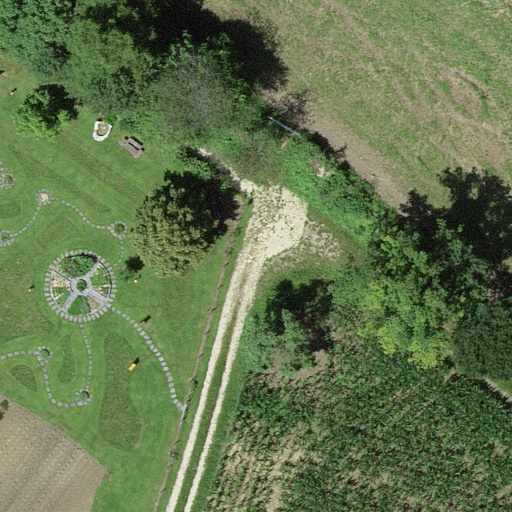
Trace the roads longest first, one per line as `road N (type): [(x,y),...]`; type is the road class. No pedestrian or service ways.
road 1 (track): [(511,398),(266,195),(207,76),(121,0)]
road 2 (track): [(266,195),(177,511)]
